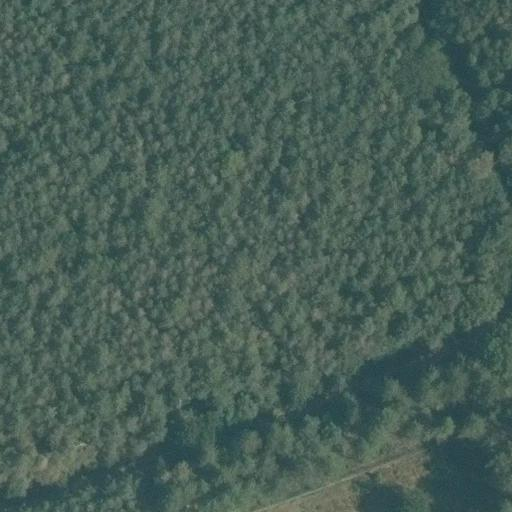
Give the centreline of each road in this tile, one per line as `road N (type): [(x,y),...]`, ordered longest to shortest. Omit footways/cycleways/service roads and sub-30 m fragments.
road 1 (track): [(12,511),(494,332),(511,316)]
road 2 (track): [(511,222),(420,0)]
